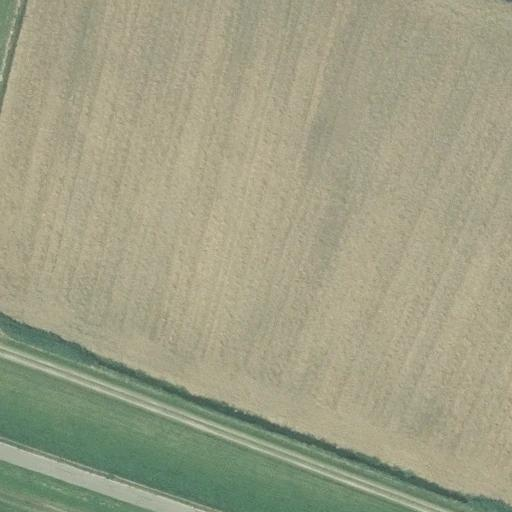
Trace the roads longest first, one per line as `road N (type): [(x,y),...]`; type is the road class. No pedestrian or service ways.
road 1 (track): [(0,356),(422,511)]
road 2 (unclassified): [(188,511),(0,447)]
